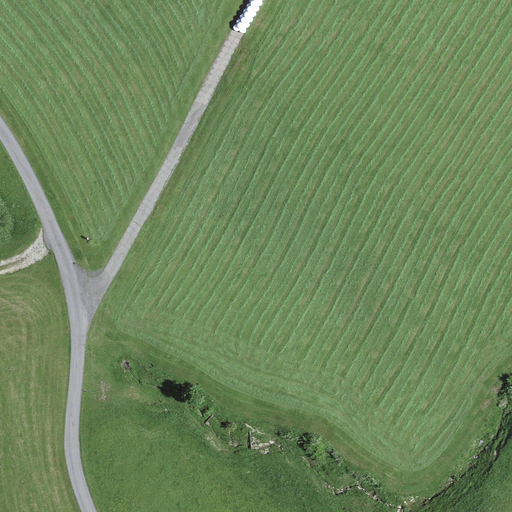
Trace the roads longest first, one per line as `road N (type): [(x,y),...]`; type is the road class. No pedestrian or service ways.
road 1 (unclassified): [(89,511),(74,471),(75,297),(50,222),(0,126)]
road 2 (track): [(75,297),(106,278),(258,0)]
